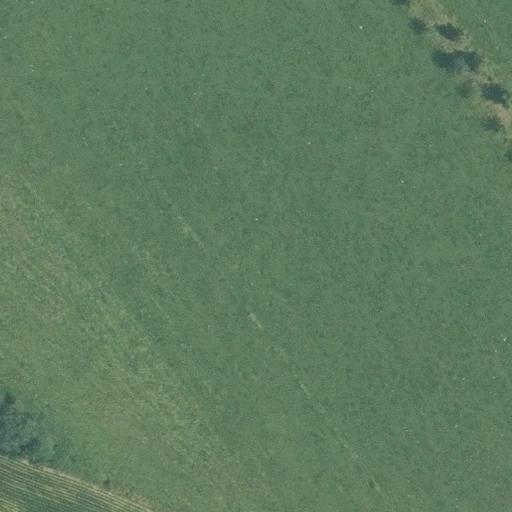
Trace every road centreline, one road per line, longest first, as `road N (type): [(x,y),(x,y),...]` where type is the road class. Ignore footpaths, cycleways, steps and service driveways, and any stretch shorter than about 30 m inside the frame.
road 1 (track): [(128,511),(0,449)]
road 2 (track): [(427,0),(511,107)]
